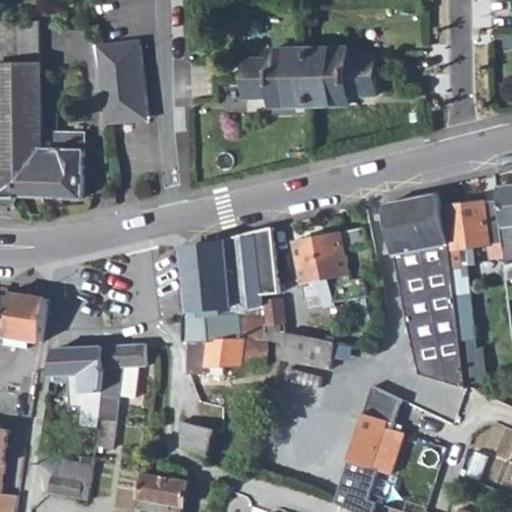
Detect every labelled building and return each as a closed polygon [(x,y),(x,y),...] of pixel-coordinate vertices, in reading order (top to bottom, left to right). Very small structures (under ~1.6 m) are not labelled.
[(125,41),(97,44),(108,123),(134,120),(133,115),(148,113),(140,44),(126,45),(125,41)] [(245,59),(245,79),(310,77),(310,48),(273,48),(273,58),(245,59)] [(349,48),(310,48),(310,77),(374,76),(374,56),(348,56),(349,48)] [(0,197),(86,197),(84,134),(62,133),(62,115),(68,115),(68,103),(62,103),(62,110),(44,111),(44,64),(43,49),(0,49),(0,197)] [(61,65),(44,64),(44,111),(62,110),(62,103),(62,87),(61,67),(61,65)] [(75,67),(61,67),(62,87),(75,88),(75,67)] [(374,76),(310,77),(312,106),(349,105),(349,97),(375,96),(374,76)] [(310,77),(245,79),(246,99),(274,99),(274,107),(312,106),(310,77)] [(511,185),(498,187),(499,201),(503,243),(506,263),(511,263),(511,185)] [(440,193),(386,205),(420,374),(469,390),(463,339),(453,250),(449,251),(440,193)] [(499,201),(448,206),(453,250),(463,339),(477,337),(469,267),(478,262),(476,246),(503,243),(499,201)] [(226,239),(225,241),(233,315),(263,305),(263,296),(282,294),(274,228),(226,239)] [(367,228),(348,232),(352,249),(371,245),(367,228)] [(351,264),(344,233),(297,243),(305,285),(353,275),(351,264)] [(184,320),(185,343),(190,343),(268,341),(284,343),(293,334),(293,328),(287,328),(269,328),(267,304),(263,305),(233,315),(225,241),(184,250),(190,308),(185,315),(184,320)] [(12,298),(3,342),(29,347),(30,339),(43,342),(50,299),(12,294),(12,297),(12,298)] [(0,295),(0,341),(3,342),(12,298),(12,297),(0,295)] [(267,300),(267,304),(269,328),(287,328),(283,298),(267,300)] [(284,343),(281,360),(331,370),(334,364),(337,343),(293,334),(284,343)] [(268,341),(190,343),(191,374),(208,374),(209,366),(268,365),(268,341)] [(337,343),(334,364),(352,367),(356,347),(337,343)] [(100,415),(97,444),(114,447),(120,395),(136,397),(140,366),(149,366),(149,346),(147,344),(105,346),(100,415)] [(57,348),(51,380),(57,380),(58,375),(84,374),(83,391),(82,414),(100,415),(105,346),(57,348)] [(366,410),(344,477),(370,486),(376,469),(374,467),(389,422),(386,421),(390,410),(368,402),(366,410)] [(218,431),(182,421),(184,449),(211,455),(218,431)] [(0,509),(6,461),(4,458),(6,446),(8,446),(11,429),(0,427),(0,509)] [(54,474),(51,491),(81,496),(84,480),(54,474)] [(144,474),(140,499),(171,505),(170,511),(183,511),(189,483),(144,474)] [(140,499),(139,509),(148,511),(154,511),(170,511),(171,505),(140,499)]
